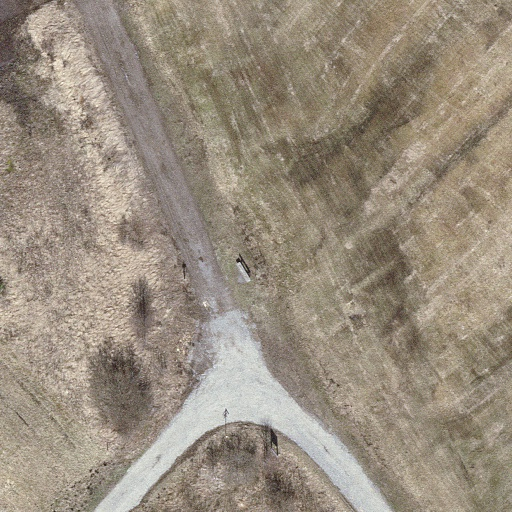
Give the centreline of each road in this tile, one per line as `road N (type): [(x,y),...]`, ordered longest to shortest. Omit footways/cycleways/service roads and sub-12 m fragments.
road 1 (track): [(112,511),(194,419),(253,382)]
road 2 (track): [(378,511),(253,382)]
